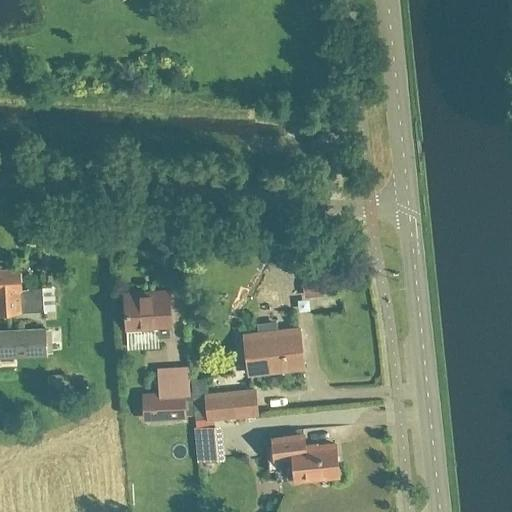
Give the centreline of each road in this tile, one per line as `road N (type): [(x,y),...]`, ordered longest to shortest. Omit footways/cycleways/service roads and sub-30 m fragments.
road 1 (unclassified): [(408,205),(0,181)]
road 2 (tertiary): [(440,511),(408,205)]
road 3 (tertiary): [(408,205),(387,0)]
